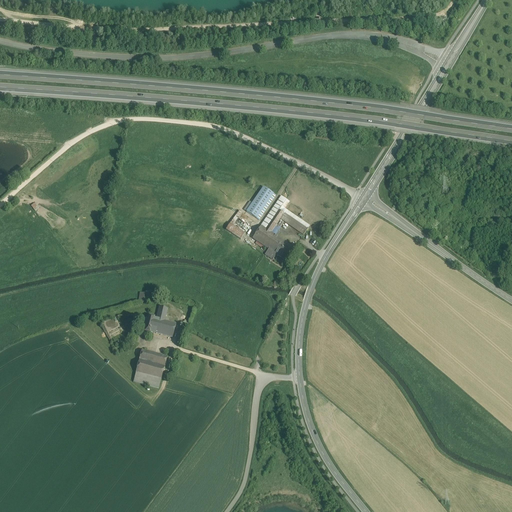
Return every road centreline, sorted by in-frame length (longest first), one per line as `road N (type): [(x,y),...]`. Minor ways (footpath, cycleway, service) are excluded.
road 1 (motorway): [(0,88),(272,111),(511,144)]
road 2 (motorway): [(511,130),(0,75)]
road 3 (track): [(364,198),(230,130),(148,119),(82,136),(0,204)]
road 4 (secondary): [(365,511),(308,420),(298,351),(316,274),(364,198)]
road 5 (secondary): [(364,198),(486,0)]
road 6 (tertiary): [(511,300),(364,198)]
